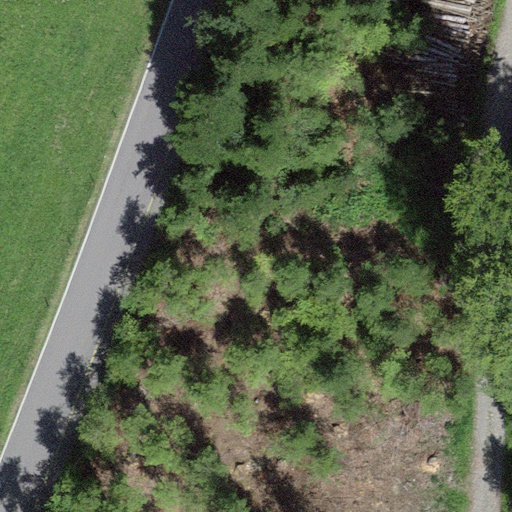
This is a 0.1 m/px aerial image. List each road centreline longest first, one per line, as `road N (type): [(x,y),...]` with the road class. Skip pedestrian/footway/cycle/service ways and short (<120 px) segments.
road 1 (tertiary): [(9,511),(93,301),(197,0)]
road 2 (track): [(511,34),(491,118),(476,511)]
